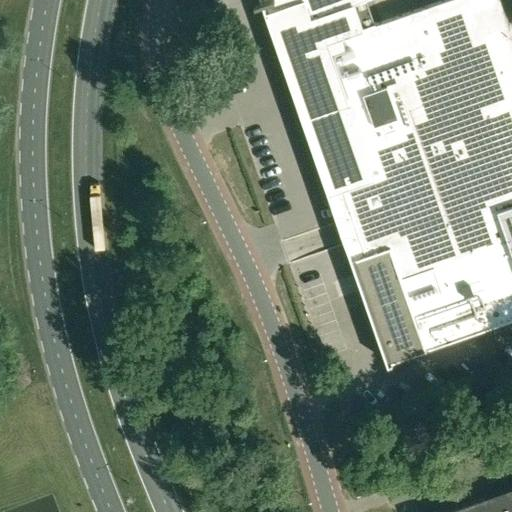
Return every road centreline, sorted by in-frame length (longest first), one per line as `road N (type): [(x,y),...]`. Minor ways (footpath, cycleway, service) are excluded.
road 1 (unclassified): [(331,511),(276,316),(174,105),(160,0)]
road 2 (primary): [(167,511),(139,439),(90,249),(84,147),(100,0)]
road 3 (primary): [(47,0),(30,150),(35,233),(45,309),(110,511)]
